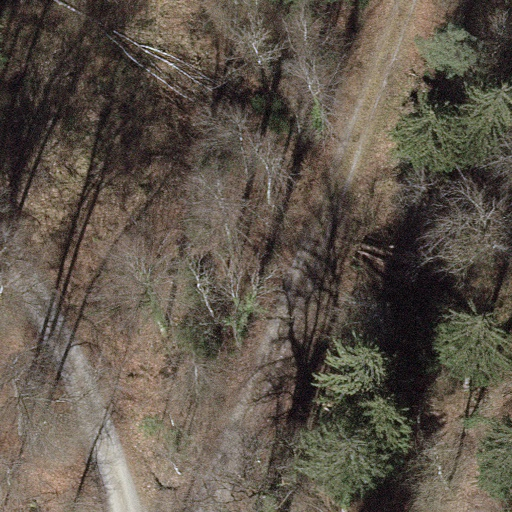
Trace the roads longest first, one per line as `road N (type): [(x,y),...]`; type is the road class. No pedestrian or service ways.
road 1 (track): [(208,511),(314,248),(388,0)]
road 2 (track): [(129,511),(103,432),(0,234)]
